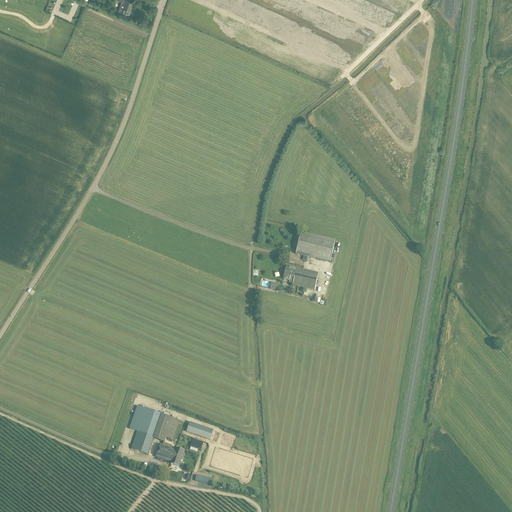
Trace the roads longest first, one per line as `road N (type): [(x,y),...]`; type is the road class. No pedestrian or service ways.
road 1 (secondary): [(390,511),(472,0)]
road 2 (unclassified): [(0,335),(92,189),(165,0)]
